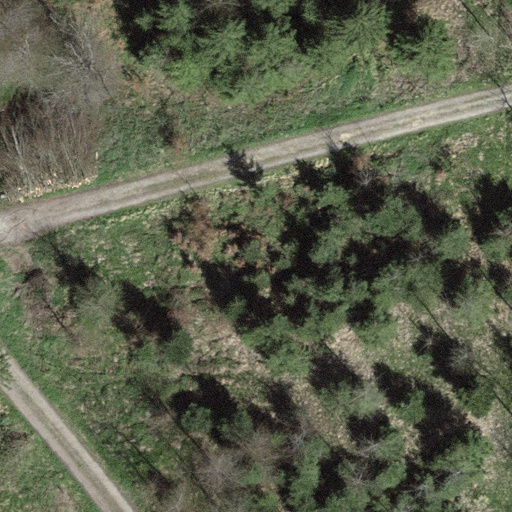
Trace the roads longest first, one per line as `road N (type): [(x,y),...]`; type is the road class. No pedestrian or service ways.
road 1 (track): [(511,96),(0,219)]
road 2 (track): [(0,350),(136,511)]
